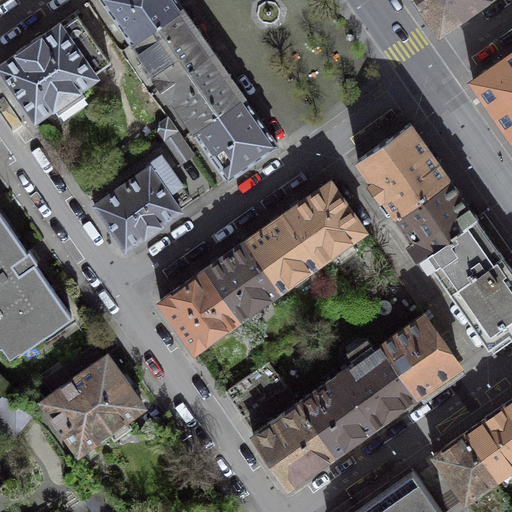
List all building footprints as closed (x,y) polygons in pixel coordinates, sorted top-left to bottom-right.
[(182,7),(176,0),(101,0),(132,41),(182,7)] [(417,0),(439,30),(481,0),(417,0)] [(210,47),(182,7),(132,41),(155,74),(153,75),(161,87),(213,51),(210,47)] [(109,61),(77,16),(62,26),(59,22),(0,63),(0,69),(35,119),(53,106),(58,115),(84,97),(78,89),(97,76),(94,72),(109,61)] [(215,54),(213,51),(161,87),(169,99),(171,97),(194,130),(244,96),(215,54)] [(511,51),(472,79),(511,134),(511,51)] [(277,143),(244,96),(194,130),(227,178),(277,143)] [(159,123),(158,131),(163,139),(175,131),(177,129),(168,116),(159,123)] [(396,213),(448,176),(429,149),(410,122),(384,141),(358,159),(372,179),(369,182),(380,197),(383,195),(396,213)] [(163,139),(162,140),(178,163),(191,154),(175,131),(163,139)] [(147,163),(149,166),(91,205),(125,256),(184,213),(177,204),(189,196),(160,155),(147,163)] [(418,255),(475,215),(461,195),(448,176),(396,213),(414,238),(408,242),(418,255)] [(330,179),(285,211),(319,260),(332,251),(340,260),(357,248),(349,238),(365,227),(330,179)] [(285,211),(245,239),(279,288),(319,260),(285,211)] [(26,251),(0,214),(0,321),(20,350),(71,315),(34,263),(36,261),(28,249),(26,251)] [(450,289),(502,253),(475,215),(418,255),(427,268),(432,265),(450,289)] [(205,267),(239,317),(279,288),(245,239),(205,267)] [(511,326),(511,267),(502,253),(450,289),(487,343),(511,326)] [(239,317),(205,267),(160,300),(194,348),(239,317)] [(381,342),(417,393),(459,364),(422,312),(381,342)] [(338,372),(374,423),(417,393),(381,342),(338,372)] [(143,405),(107,354),(99,359),(90,346),(62,366),(44,379),(52,392),(42,399),(61,426),(59,427),(61,430),(63,428),(78,450),(108,429),(114,438),(131,426),(125,417),(143,405)] [(268,359),(227,388),(245,413),(286,384),(268,359)] [(40,381),(44,379),(62,366),(59,361),(37,377),(40,381)] [(298,400),(333,452),(374,423),(338,372),(298,400)] [(27,412),(3,393),(0,397),(0,433),(3,436),(12,426),(14,428),(27,412)] [(511,398),(463,433),(494,478),(511,465),(511,398)] [(333,452),(298,400),(252,432),(287,483),(333,452)] [(433,453),(473,511),(511,511),(511,503),(494,478),(463,433),(433,453)] [(442,511),(413,468),(351,511),(442,511)] [(100,491),(87,498),(95,511),(110,511),(112,511),(100,491)] [(208,500),(204,492),(183,511),(214,511),(218,509),(208,500)]
